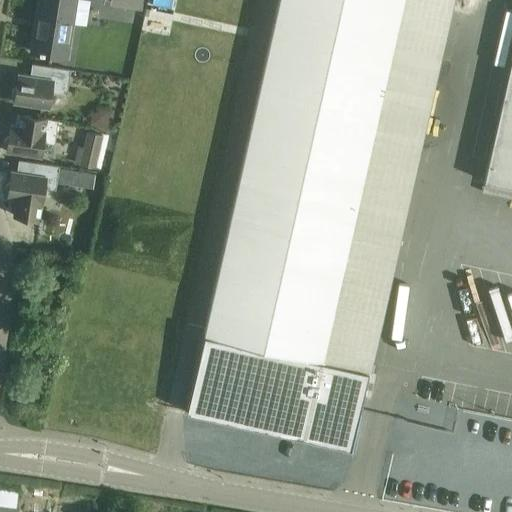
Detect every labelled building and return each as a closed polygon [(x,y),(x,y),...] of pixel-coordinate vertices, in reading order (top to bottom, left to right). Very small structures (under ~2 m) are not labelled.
[(104,0),(41,0),(38,20),(41,20),(39,34),(35,33),(32,52),(68,58),(76,0),(90,0),(104,2),(104,0)] [(204,334),(186,413),(352,450),(369,371),(322,360),(402,0),(279,0),(205,334),(204,334)] [(402,0),(322,360),(369,371),(451,0),(402,0)] [(511,60),(486,182),(511,187),(511,60)] [(14,103),(49,108),(51,93),(67,95),(71,70),(43,66),(41,78),(19,74),(17,88),(13,91),(12,97),(15,101),(14,103)] [(44,143),(55,145),(59,121),(25,116),(24,128),(11,126),(9,138),(5,140),(4,146),(7,150),(7,152),(41,157),(44,143)] [(80,165),(96,168),(103,135),(87,132),(80,165)] [(60,166),(46,164),(27,161),(25,173),(12,171),(10,183),(7,186),(6,192),(8,195),(8,197),(16,199),(14,216),(40,220),(45,188),(56,190),(60,166)] [(84,173),(81,187),(94,189),(96,174),(84,173)]
